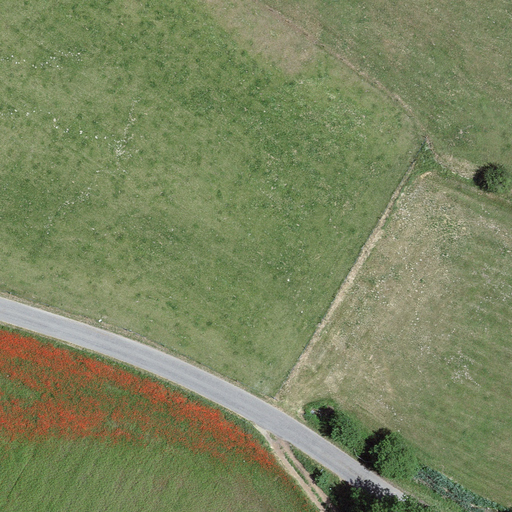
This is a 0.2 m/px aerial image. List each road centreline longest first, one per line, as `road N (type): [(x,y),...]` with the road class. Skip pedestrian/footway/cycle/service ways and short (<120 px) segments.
road 1 (tertiary): [(0,313),(193,382),(283,428),(405,511)]
road 2 (track): [(259,416),(333,511)]
